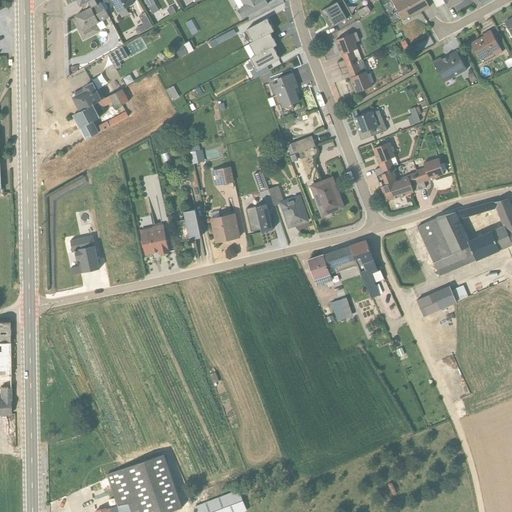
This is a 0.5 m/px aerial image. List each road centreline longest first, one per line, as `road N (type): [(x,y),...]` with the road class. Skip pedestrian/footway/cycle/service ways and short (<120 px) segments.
road 1 (residential): [(368,231),(28,308)]
road 2 (primary): [(28,308),(23,0)]
road 3 (unclassified): [(368,231),(469,460),(479,511)]
road 4 (residential): [(379,228),(296,0)]
road 5 (primary): [(32,511),(28,308)]
road 6 (residential): [(511,191),(379,228)]
